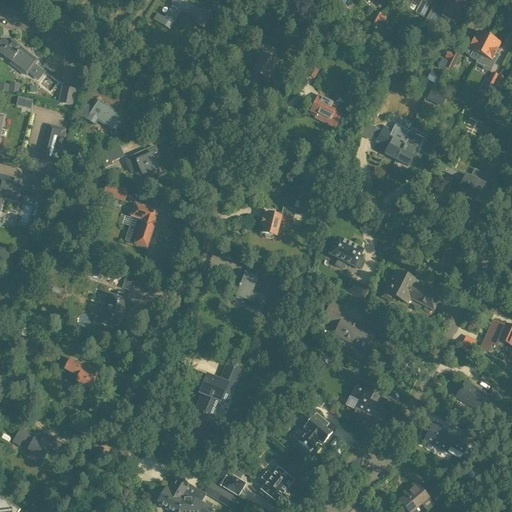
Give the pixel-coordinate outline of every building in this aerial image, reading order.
[(171,0),(175,2),(164,19),(161,24),(169,29),(180,11),(196,20),(194,23),(203,28),(211,14),(203,9),(201,12),(182,0),(171,0)] [(422,0),(405,0),(419,7),(415,14),(421,17),(428,4),(422,1),(422,0)] [(434,7),(425,23),(435,28),(441,16),(455,24),(466,5),(457,0),(448,0),(444,8),(445,9),(443,12),(434,7)] [(379,22),(382,15),(376,12),(369,27),(374,30),(379,22)] [(297,40),(302,31),(292,25),(287,34),(297,40)] [(477,32),(469,49),(467,49),(465,53),(470,56),(470,58),(477,62),(489,37),(483,34),(482,35),(477,32)] [(496,41),(489,37),(477,62),(475,64),(482,67),(483,66),(491,70),(498,55),(495,54),(501,44),(496,41)] [(2,40),(0,43),(0,53),(14,64),(14,67),(20,72),(23,71),(25,73),(35,59),(11,41),(8,45),(2,40)] [(291,51),(285,47),(281,55),(287,58),(291,51)] [(449,60),(453,53),(452,54),(448,52),(445,58),(449,60)] [(453,53),(449,60),(446,68),(451,71),(459,56),(453,53)] [(263,55),(254,71),(268,79),(277,63),(263,55)] [(308,75),(314,78),(319,68),(313,65),(308,75)] [(435,83),(441,74),(432,69),(427,79),(435,83)] [(496,82),(499,76),(493,73),(484,91),(489,94),(495,82),(496,82)] [(19,87),(10,85),(9,92),(17,94),(19,87)] [(62,87),(59,104),(73,106),(76,90),(62,87)] [(315,102),(310,114),(315,117),(316,118),(315,119),(322,123),(324,121),(328,123),(327,125),(335,129),(342,116),(334,112),(337,106),(320,98),(317,103),(315,102)] [(98,102),(93,110),(87,106),(81,115),(87,120),(94,124),(96,120),(111,130),(112,130),(115,132),(119,125),(116,123),(120,116),(98,102)] [(50,125),(41,162),(56,166),(64,129),(50,125)] [(375,127),(373,132),(379,135),(375,143),(384,148),(385,145),(388,146),(384,154),(396,160),(397,157),(398,157),(399,156),(398,155),(400,150),(401,151),(404,145),(403,145),(409,132),(395,125),(392,131),(384,127),(382,130),(375,127)] [(424,139),(409,132),(403,145),(404,145),(401,151),(400,150),(398,155),(399,156),(398,157),(397,157),(396,160),(408,166),(416,150),(415,149),(417,146),(419,148),(424,139)] [(118,144),(98,153),(104,166),(113,163),(111,160),(123,154),(118,144)] [(151,148),(125,160),(131,174),(134,173),(135,174),(136,175),(137,175),(138,176),(140,176),(141,175),(142,175),(158,168),(152,155),(153,154),(151,148)] [(430,157),(424,170),(432,174),(438,161),(430,157)] [(0,206),(1,202),(2,197),(5,197),(15,200),(21,179),(0,173),(0,206)] [(484,185),(487,179),(479,175),(476,182),(465,176),(459,190),(469,195),(469,196),(476,200),(484,185)] [(127,187),(108,181),(104,193),(123,199),(127,187)] [(33,183),(31,192),(42,195),(50,197),(52,188),(33,183)] [(51,198),(36,194),(35,201),(50,205),(51,198)] [(296,201),(294,207),(302,210),(304,203),(296,201)] [(154,224),(153,224),(157,212),(141,207),(137,218),(136,218),(135,223),(132,222),(127,237),(130,238),(128,242),(135,245),(146,249),(154,224)] [(282,214),(294,217),(295,210),(283,208),(282,214)] [(275,213),(274,216),(263,213),(260,225),(264,226),(262,234),(265,235),(264,237),(266,238),(271,240),(273,239),(273,237),(276,237),(280,224),(291,227),(294,217),(282,214),(275,213)] [(57,219),(54,229),(64,231),(67,222),(57,219)] [(393,237),(388,247),(391,249),(397,238),(393,237)] [(353,247),(348,244),(347,244),(338,240),(337,239),(337,240),(329,255),(329,256),(330,256),(338,260),(335,266),(342,270),(345,264),(354,268),(353,268),(354,269),(355,268),(355,267),(361,270),(365,263),(359,260),(362,253),(363,252),(362,252),(353,247)] [(421,290),(416,288),(412,286),(414,281),(396,272),(391,284),(392,285),(388,294),(407,304),(410,298),(433,310),(439,298),(421,290)] [(238,287),(239,288),(236,297),(247,301),(247,302),(256,305),(261,306),(264,298),(252,293),(258,278),(245,274),(240,286),(239,286),(238,287)] [(362,302),(368,289),(352,281),(346,293),(362,302)] [(111,297),(108,305),(103,304),(100,311),(105,313),(102,321),(102,322),(103,322),(117,328),(118,328),(119,327),(118,327),(122,318),(124,312),(127,303),(128,302),(127,302),(122,301),(124,295),(118,293),(116,298),(112,297),(111,296),(111,297)] [(368,330),(340,316),(343,310),(331,304),(323,319),(338,327),(334,336),(349,343),(350,341),(361,347),(363,349),(363,348),(369,350),(376,337),(366,332),(368,330)] [(494,322),(484,342),(492,345),(496,347),(498,341),(511,347),(511,352),(509,359),(511,360),(511,327),(505,325),(504,326),(494,322)] [(95,379),(92,377),(95,373),(69,360),(64,370),(78,377),(76,382),(90,389),(95,379)] [(202,395),(195,411),(212,420),(219,403),(220,404),(226,390),(231,393),(240,371),(227,365),(220,382),(206,376),(199,393),(202,395)] [(381,401),(369,395),(372,389),(359,383),(351,399),(360,403),(356,410),(363,413),(361,417),(369,421),(370,417),(376,420),(383,406),(379,404),(381,401)] [(456,398),(478,411),(487,396),(465,383),(456,398)] [(504,398),(492,391),(488,397),(500,404),(504,398)] [(316,394),(311,401),(321,408),(326,402),(316,394)] [(307,432),(298,442),(309,452),(318,441),(323,445),(332,434),(326,429),(322,425),(325,421),(316,414),(312,418),(311,419),(309,417),(302,426),(304,428),(303,429),(307,432)] [(432,426),(424,441),(447,453),(450,447),(466,456),(472,446),(458,438),(457,439),(455,438),(432,426)] [(40,442),(34,439),(35,438),(20,429),(13,442),(44,460),(50,449),(57,452),(60,446),(48,439),(47,440),(42,437),(40,442)] [(261,489),(276,501),(294,480),(278,467),(272,475),(267,471),(262,478),(267,481),(261,489)] [(247,483),(232,473),(223,487),(239,496),(247,483)] [(165,489),(158,502),(160,503),(159,505),(171,511),(203,511),(206,507),(204,506),(205,506),(200,503),(205,496),(178,479),(173,488),(176,490),(173,494),(170,492),(165,489)] [(431,483),(421,492),(414,484),(403,493),(405,495),(398,501),(407,511),(412,511),(428,499),(434,506),(443,497),(431,483)] [(237,501),(210,484),(205,493),(232,509),(232,508),(231,508),(235,500),(237,501)] [(12,511),(15,508),(2,498),(0,500),(0,511),(12,511)]
